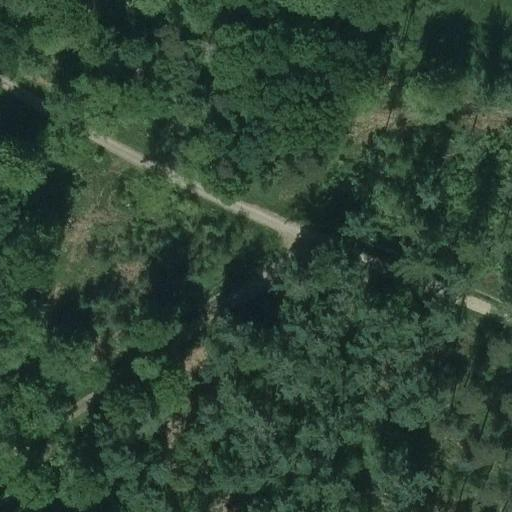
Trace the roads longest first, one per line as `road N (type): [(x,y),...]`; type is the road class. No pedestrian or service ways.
road 1 (track): [(325,246),(0,464)]
road 2 (track): [(0,80),(102,141),(325,246)]
road 3 (track): [(325,246),(511,324)]
